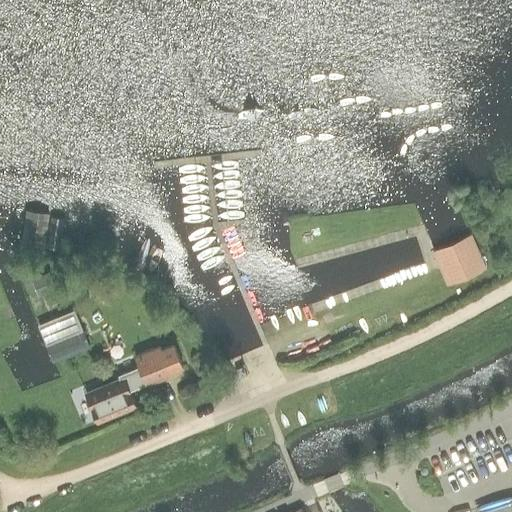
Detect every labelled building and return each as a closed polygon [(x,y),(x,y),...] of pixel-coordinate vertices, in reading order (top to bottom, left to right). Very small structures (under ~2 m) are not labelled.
[(26,208),(21,244),(44,247),(49,211),(26,208)] [(51,215),(46,245),(60,248),(64,217),(51,215)] [(471,235),(434,250),(448,284),(485,268),(471,235)] [(54,361),(90,347),(82,326),(77,328),(72,313),(42,324),(48,339),(46,340),(54,361)] [(146,382),(147,384),(172,374),(170,371),(183,366),(174,343),(161,348),(160,345),(135,355),(140,367),(121,375),(122,377),(87,392),(98,420),(135,405),(128,390),(146,382)]
